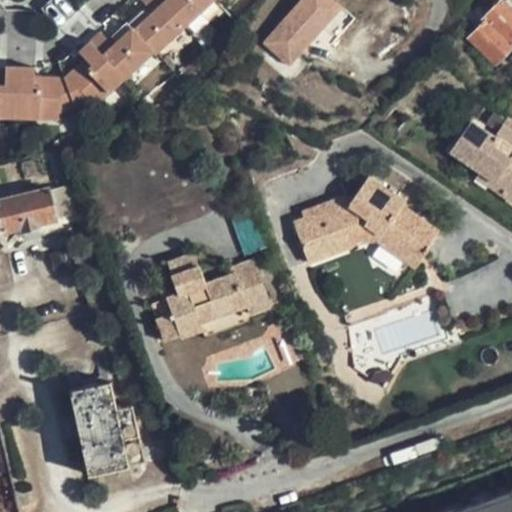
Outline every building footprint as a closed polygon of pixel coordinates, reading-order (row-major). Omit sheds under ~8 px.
[(84,108),(143,56),(147,59),(207,6),(202,0),(142,0),(132,8),(137,16),(121,31),(116,25),(97,43),(89,37),(66,58),(72,65),(56,79),(27,79),(27,67),(0,66),(0,116),(55,118),(55,112),(84,108)] [(352,23),(322,0),(306,0),(297,12),(336,44),(352,23)] [(511,9),(502,0),(485,0),(480,6),(488,13),(483,19),(485,23),(471,38),(496,62),(511,47),(511,9)] [(328,44),(301,21),(291,34),(318,56),(328,44)] [(496,137),(471,122),(450,155),(479,174),(475,180),(511,203),(511,122),(508,119),(496,137)] [(438,229),(399,203),(402,199),(366,176),(352,199),(339,204),(338,202),(292,220),(307,261),(352,242),(347,227),(361,222),(380,234),(376,241),(417,265),(429,246),(429,242),(438,229)] [(58,220),(51,190),(0,201),(0,210),(5,232),(23,227),(24,230),(40,227),(40,224),(58,220)] [(254,309),(271,303),(254,258),(232,266),(233,272),(209,280),(204,270),(177,280),(180,290),(153,301),(166,338),(185,331),(186,333),(205,327),(207,332),(255,314),(254,309)] [(344,313),(348,326),(387,311),(382,299),(344,313)] [(68,394),(110,384),(105,363),(94,366),(98,382),(77,387),(73,371),(63,374),(68,394)] [(117,413),(110,384),(68,394),(90,480),(125,472),(144,467),(130,409),(117,413)] [(130,488),(125,472),(90,480),(94,497),(130,488)] [(511,511),(511,487),(510,488),(511,495),(489,503),(487,496),(455,508),(456,511),(445,511),(444,505),(434,508),(434,511),(511,511)] [(511,495),(510,488),(487,496),(489,503),(511,495)] [(456,511),(455,508),(453,502),(444,505),(445,511),(456,511)]
